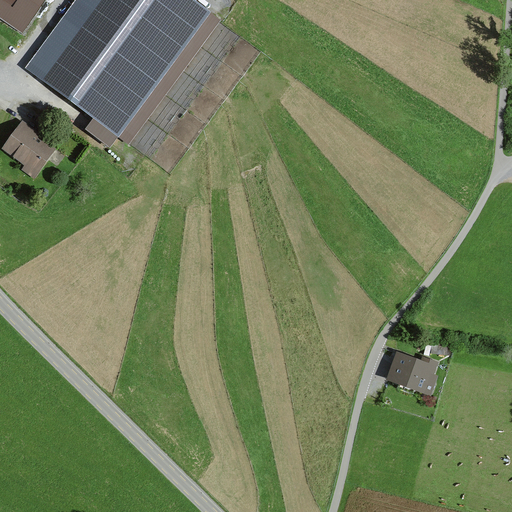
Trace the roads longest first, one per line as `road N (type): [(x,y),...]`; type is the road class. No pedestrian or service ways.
road 1 (tertiary): [(0,302),(210,511)]
road 2 (track): [(510,0),(496,179)]
